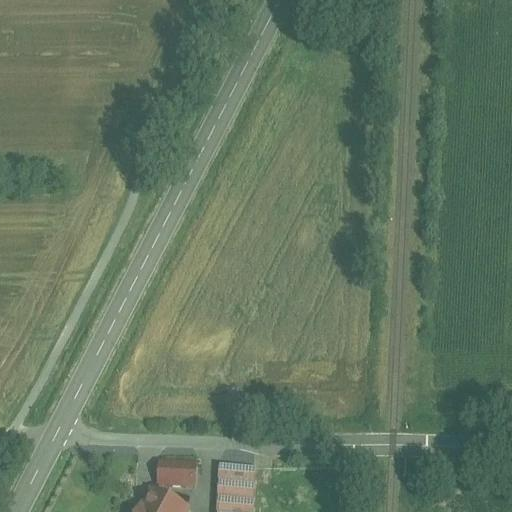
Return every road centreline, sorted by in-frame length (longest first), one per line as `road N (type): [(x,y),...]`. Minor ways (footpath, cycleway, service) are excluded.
road 1 (tertiary): [(280,0),(53,439)]
road 2 (unclassified): [(53,439),(511,445)]
